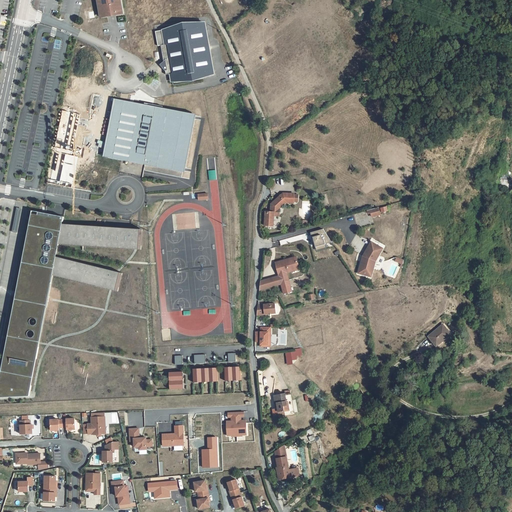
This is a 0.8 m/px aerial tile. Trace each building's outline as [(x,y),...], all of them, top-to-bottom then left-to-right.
[(101,0),(104,16),(110,15),(110,11),(118,10),(119,13),(125,12),(123,0),(101,0)] [(174,80),(216,73),(207,22),(165,28),(168,43),(163,44),(166,60),(163,63),(167,68),(168,73),(173,72),(174,80)] [(104,154),(109,155),(121,97),(116,96),(104,154)] [(146,163),(144,168),(182,176),(184,170),(196,113),(164,106),(165,105),(146,101),(146,103),(135,100),(121,97),(109,155),(123,158),(146,163)] [(196,113),(184,170),(186,171),(198,113),(196,113)] [(271,207),(273,208),(280,207),(281,204),(286,199),(295,199),(296,190),(283,190),(272,199),(271,207)] [(17,204),(12,229),(17,230),(22,205),(17,204)] [(380,214),(378,207),(367,210),(368,214),(371,213),(372,217),(380,214)] [(32,208),(20,266),(52,273),(52,272),(109,287),(112,288),(118,289),(123,271),(118,270),(114,269),(56,254),(58,241),(132,247),(138,248),(142,248),(143,228),(140,227),(134,227),(63,221),(64,214),(32,208)] [(332,240),(324,226),(312,229),(316,244),(326,241),(332,240)] [(363,251),(358,269),(369,271),(373,257),(380,243),(371,237),(363,251)] [(373,257),(369,271),(371,272),(375,258),(382,244),(381,242),(380,243),(373,257)] [(395,253),(394,257),(400,260),(399,263),(402,264),(403,256),(395,253)] [(290,264),(297,262),(295,254),(275,259),(280,279),(288,278),(286,270),(291,268),(290,264)] [(52,273),(20,266),(13,301),(26,303),(20,335),(7,332),(6,337),(19,340),(38,344),(38,343),(47,299),(52,273)] [(278,273),(259,278),(258,287),(280,281),(280,279),(278,273)] [(290,290),(289,283),(281,285),(283,291),(290,290)] [(13,301),(7,332),(20,335),(26,303),(13,301)] [(275,301),(258,302),(256,312),(276,310),(275,301)] [(270,324),(260,324),(260,329),(255,329),(254,339),(260,339),(260,341),(267,341),(267,334),(270,334),(270,324)] [(443,324),(428,336),(436,347),(451,334),(443,324)] [(0,365),(0,394),(11,394),(28,393),(38,344),(19,340),(6,337),(0,365)] [(295,351),(286,353),(287,365),(292,364),(292,360),(297,359),(296,356),(302,355),(301,349),(295,349),(295,351)] [(193,353),(194,362),(205,362),(205,353),(193,353)] [(192,367),(192,381),(216,380),(216,366),(192,367)] [(223,366),(224,380),(240,379),(239,366),(223,366)] [(168,370),(168,387),(182,387),(182,369),(168,370)] [(289,411),(286,390),(280,391),(281,402),(283,402),(284,410),(284,412),(289,411)] [(281,402),(280,391),(271,392),(272,406),(274,406),(275,409),(280,408),(280,411),(284,410),(283,402),(281,402)] [(275,409),(274,406),(272,406),(269,407),(270,414),(280,413),(280,411),(280,408),(275,409)] [(227,422),(228,434),(248,433),(247,421),(242,422),(242,419),(241,415),(245,415),(244,410),(229,411),(229,416),(232,415),(233,420),(233,422),(227,422)] [(87,422),(88,430),(92,429),(92,431),(92,432),(97,432),(101,432),(106,432),(105,425),(103,425),(102,415),(91,415),(91,421),(87,422)] [(62,418),(63,425),(67,425),(67,427),(75,427),(74,416),(66,417),(62,418)] [(50,418),(51,428),(59,428),(59,426),(63,425),(62,418),(58,418),(58,417),(50,418)] [(20,432),(32,431),(31,422),(30,422),(30,418),(28,418),(21,418),(19,418),(20,432)] [(164,445),(185,443),(184,424),(176,424),(176,432),(163,433),(164,445)] [(131,439),(134,439),(135,445),(140,445),(140,448),(147,447),(147,444),(153,444),(153,438),(147,438),(147,436),(143,436),(140,436),(140,435),(139,426),(130,427),(131,439)] [(208,438),(208,450),(202,450),(203,467),(218,467),(216,437),(208,438)] [(103,449),(103,460),(113,460),(113,449),(114,449),(114,447),(119,447),(119,440),(114,440),(106,443),(106,449),(103,449)] [(283,445),(274,450),(279,471),(277,471),(279,479),(292,476),(299,475),(298,467),(288,469),(283,445)] [(18,451),(19,461),(27,461),(27,462),(38,462),(40,461),(40,459),(40,451),(27,452),(25,452),(25,451),(18,451)] [(40,461),(38,462),(38,467),(39,467),(48,465),(48,459),(40,459),(40,461)] [(94,489),(94,492),(100,492),(100,471),(86,471),(86,486),(94,486),(94,489)] [(44,473),(43,498),(54,499),(55,494),(55,490),(56,490),(57,482),(55,482),(55,478),(55,474),(44,473)] [(28,488),(28,482),(32,482),(32,475),(28,475),(28,479),(19,479),(19,489),(28,488)] [(111,480),(112,485),(115,485),(116,488),(117,494),(118,494),(119,502),(130,501),(129,492),(126,493),(125,484),(124,484),(123,478),(111,480)] [(207,479),(196,481),(197,491),(199,490),(200,498),(198,498),(199,508),(211,506),(209,497),(210,497),(209,489),(208,489),(207,479)] [(238,479),(228,481),(231,490),(230,491),(232,500),(233,499),(236,508),(245,506),(242,496),(242,497),(240,488),(238,479)] [(150,490),(155,490),(156,493),(163,492),(163,496),(171,495),(170,488),(179,488),(178,480),(149,482),(150,490)]
